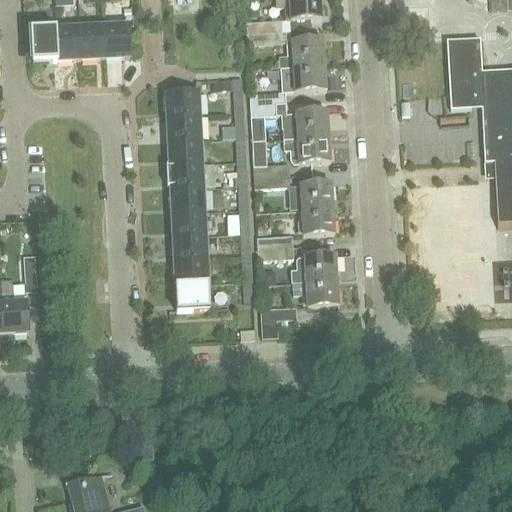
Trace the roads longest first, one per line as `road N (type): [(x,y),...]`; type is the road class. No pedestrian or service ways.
road 1 (residential): [(387,371),(366,0)]
road 2 (residential): [(126,385),(110,121),(86,108),(15,110)]
road 3 (residential): [(126,385),(387,371)]
road 4 (residential): [(0,391),(126,385)]
road 5 (residential): [(387,371),(511,363)]
